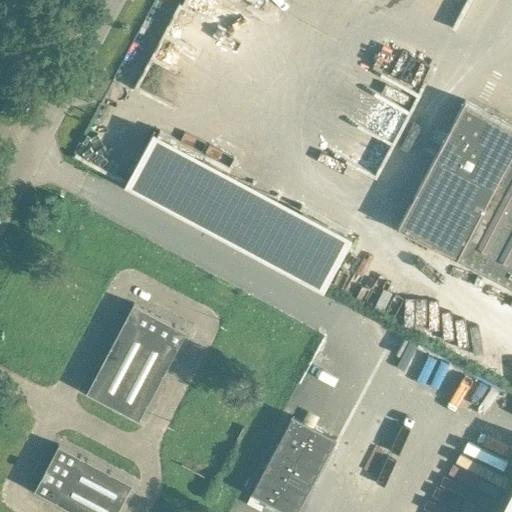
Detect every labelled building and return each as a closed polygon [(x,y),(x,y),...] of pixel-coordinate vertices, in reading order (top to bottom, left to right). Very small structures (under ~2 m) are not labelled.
[(511,124),(465,99),(398,225),(511,285),(511,124)] [(114,193),(322,286),(348,228),(140,135),(114,193)] [(37,222),(32,232),(43,238),(48,228),(43,225),(37,222)] [(415,330),(434,291),(379,265),(361,303),(415,330)] [(134,303),(87,391),(139,419),(186,330),(134,303)] [(292,415),(251,491),(290,511),(296,511),(335,438),(292,415)] [(116,511),(132,484),(59,444),(35,489),(78,511),(116,511)] [(511,511),(511,485),(497,511),(511,511)]
